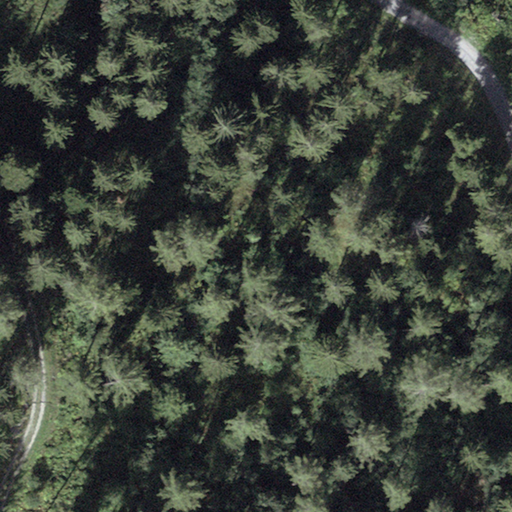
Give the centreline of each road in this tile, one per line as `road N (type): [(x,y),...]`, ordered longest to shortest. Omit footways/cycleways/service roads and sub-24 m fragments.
road 1 (track): [(0,232),(20,285),(39,393),(0,504)]
road 2 (track): [(511,134),(485,69),(384,0)]
